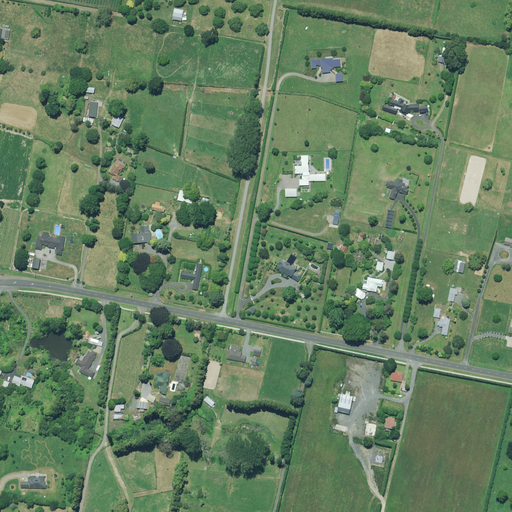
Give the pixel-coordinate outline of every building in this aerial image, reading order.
[(184,10),(175,9),(174,16),(183,18),(184,10)] [(10,30),(0,29),(0,31),(0,38),(9,40),(10,30)] [(333,60),(333,59),(316,61),(316,58),(311,59),(312,69),(317,68),(317,66),(319,65),(320,68),(323,68),(324,73),(331,72),(331,70),(334,70),(334,68),(341,67),(341,59),(333,60)] [(400,110),(399,113),(408,117),(409,113),(420,112),(420,113),(429,112),(428,106),(420,107),(420,104),(406,104),(402,102),(403,99),(400,98),(398,103),(392,100),(390,104),(392,105),(392,107),(386,104),(383,110),(391,114),(395,116),(399,109),(400,110)] [(99,103),(91,102),(89,117),(97,118),(99,103)] [(124,119),(117,115),(114,122),(121,125),(124,119)] [(309,166),(309,162),(309,156),(302,156),(302,166),(295,166),(296,174),(301,174),(301,176),(303,176),(303,179),(300,179),(300,185),(309,185),(309,181),(326,181),(326,174),(310,175),(310,172),(309,166)] [(127,165),(118,159),(114,166),(115,166),(114,168),(112,167),(109,172),(115,176),(114,178),(121,183),(123,179),(119,176),(123,168),(124,169),(127,165)] [(399,179),(398,183),(388,180),(388,181),(386,187),(393,189),(390,198),(396,200),(398,192),(408,194),(409,190),(408,190),(409,187),(402,185),(403,180),(399,179)] [(181,191),(178,201),(186,203),(185,206),(191,208),(195,194),(181,191)] [(395,211),(389,210),(386,227),(392,228),(395,211)] [(149,232),(149,226),(141,227),(142,233),(133,234),(134,244),(151,242),(150,232),(149,232)] [(60,236),(59,238),(49,236),(50,234),(43,233),(43,237),(38,236),(36,249),(42,250),(43,245),(49,246),(48,248),(55,249),(55,247),(57,247),(58,249),(57,254),(62,256),(66,237),(60,236)] [(396,253),(389,251),(387,259),(394,260),(396,253)] [(41,260),(35,259),(34,264),(31,264),(31,268),(39,269),(41,260)] [(283,272),(288,275),(293,278),(292,278),(298,282),(302,276),(295,272),(297,269),(283,260),(278,269),(283,272)] [(203,265),(197,264),(196,274),(183,272),(182,278),(190,279),(194,280),(193,289),(199,290),(201,280),(203,265)] [(369,278),(368,281),(365,280),(364,285),(363,289),(376,292),(378,285),(382,285),(383,280),(369,278)] [(456,295),(458,295),(458,292),(461,293),(462,288),(457,287),(457,289),(451,288),(448,301),(454,302),(456,295)] [(367,295),(366,295),(367,294),(358,288),(354,295),(362,300),(363,298),(365,299),(367,295)] [(451,319),(442,317),(441,322),(439,322),(438,326),(444,328),(442,335),(448,336),(451,319)] [(241,346),(230,344),(228,356),(233,357),(233,354),(240,355),(241,346)] [(262,348),(256,347),(254,355),(260,357),(262,348)] [(90,367),(91,367),(93,363),(92,363),(94,360),(94,361),(96,356),(98,353),(93,351),(92,353),(89,352),(87,356),(86,355),(83,362),(79,360),(76,364),(82,367),(80,372),(90,377),(88,379),(91,381),(96,372),(90,370),(89,369),(90,367)] [(170,373),(164,372),(163,377),(157,376),(155,386),(161,387),(159,393),(166,395),(170,373)] [(404,373),(396,372),(396,373),(392,373),(391,380),(402,382),(404,373)] [(22,375),(21,378),(15,376),(12,384),(21,387),(22,385),(26,386),(29,378),(22,375)] [(357,388),(344,384),(340,404),(339,407),(351,410),(351,407),(354,408),(355,403),(352,402),(354,397),(356,397),(357,395),(355,395),(357,388)] [(157,398),(150,394),(147,400),(154,403),(157,398)] [(171,399),(161,397),(160,404),(170,406),(171,399)] [(216,406),(214,405),(216,403),(208,397),(205,400),(211,406),(214,408),(216,406)] [(147,402),(142,401),(141,404),(139,404),(139,409),(146,410),(147,402)] [(365,419),(364,419),(361,431),(369,433),(371,420),(370,420),(371,416),(366,415),(365,419)] [(398,417),(386,415),(385,421),(387,421),(385,428),(394,429),(394,426),(396,427),(398,417)] [(47,484),(46,484),(46,482),(45,482),(45,476),(40,476),(40,477),(36,477),(36,476),(31,476),(31,480),(29,480),(29,482),(21,482),(21,488),(43,488),(47,488),(47,484)]
